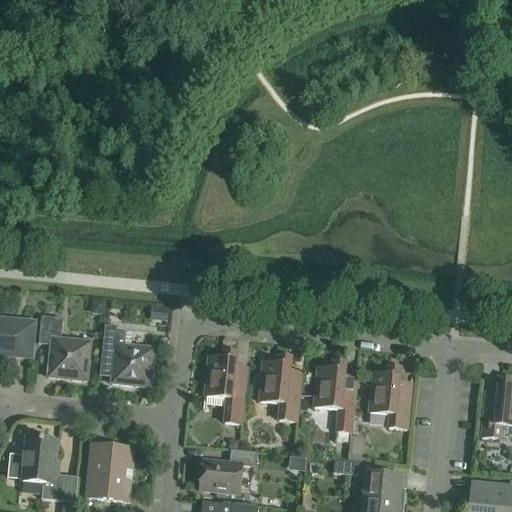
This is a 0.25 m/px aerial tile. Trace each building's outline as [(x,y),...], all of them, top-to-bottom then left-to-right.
[(0,359),(32,363),(36,323),(0,319),(0,359)] [(63,321),(41,319),(38,346),(50,347),(47,380),(87,384),(91,344),(61,341),(63,321)] [(104,328),(101,363),(113,364),(110,386),(150,390),(154,350),(130,348),(131,336),(116,334),(117,329),(104,328)] [(204,399),(225,401),(223,425),(241,427),(247,369),(235,368),(236,353),(224,351),(223,361),(208,359),(204,399)] [(280,407),(278,423),(296,425),(301,375),(289,374),(291,358),(278,357),(277,366),(263,365),(259,405),(280,407)] [(333,362),(332,372),(318,370),(314,410),(337,413),(335,433),(351,434),(356,380),(344,379),(345,363),(333,362)] [(388,431),(406,433),(411,386),(399,385),(401,369),(388,368),(387,377),(373,376),(369,416),(390,418),(388,431)] [(511,389),(511,390),(511,380),(499,379),(497,395),(486,393),(481,440),(499,442),(500,429),(511,430),(511,389)] [(300,401),(299,412),(307,413),(308,402),(300,401)] [(41,502),(62,504),(75,505),(78,480),(57,478),(58,474),(54,473),(57,443),(26,440),(25,457),(12,456),(9,480),(22,481),(22,484),(42,486),(41,502)] [(228,446),(227,451),(237,453),(238,443),(232,442),(228,446)] [(91,447),(90,451),(85,501),(129,505),(135,451),(91,447)] [(256,455),(230,453),(229,466),(202,463),(199,493),(239,497),(242,468),(255,470),(256,455)] [(359,465),(334,463),(333,476),(358,478),(359,465)] [(398,505),(400,490),(405,490),(406,480),(372,477),(373,466),(359,465),(358,478),(365,479),(363,502),(398,505)] [(471,498),(469,511),(511,511),(511,488),(477,485),(476,498),(471,498)] [(397,511),(398,505),(363,502),(362,511),(397,511)]
